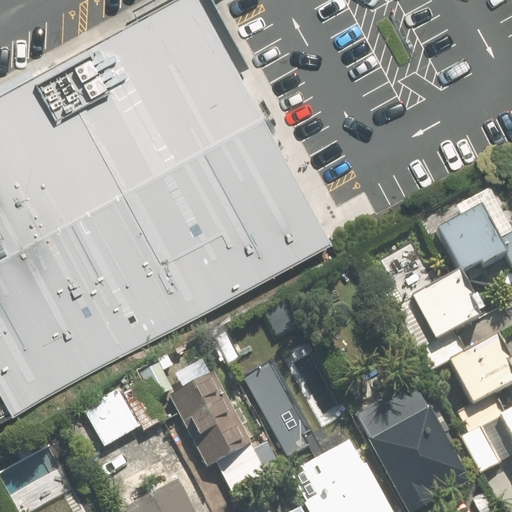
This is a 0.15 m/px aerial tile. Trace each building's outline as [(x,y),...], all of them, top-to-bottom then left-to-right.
[(0,392),(12,415),(331,242),(327,236),(215,28),(199,0),(173,0),(0,92),(0,392)] [(479,207),(437,229),(463,277),(505,254),(499,243),(479,207)] [(511,235),(499,243),(505,254),(511,266),(511,235)] [(410,301),(433,343),(480,317),(457,275),(410,301)] [(448,364),(471,405),(511,383),(511,365),(496,337),(448,364)] [(236,381),(284,462),(312,445),(307,437),(312,434),(269,361),(236,381)] [(168,400),(206,470),(216,465),(251,445),(253,444),(214,374),(168,400)] [(354,416),(407,511),(421,511),(470,485),(414,383),(354,416)] [(144,386),(123,398),(141,430),(143,434),(164,422),(144,386)] [(83,412),(105,450),(141,430),(123,398),(120,392),(83,412)] [(511,409),(463,436),(484,475),(511,459),(511,409)] [(286,476),(306,511),(389,511),(363,465),(361,466),(340,427),(315,441),(323,456),(286,476)] [(251,445),(216,465),(235,499),(270,479),(251,445)] [(192,511),(175,482),(120,511),(192,511)]
